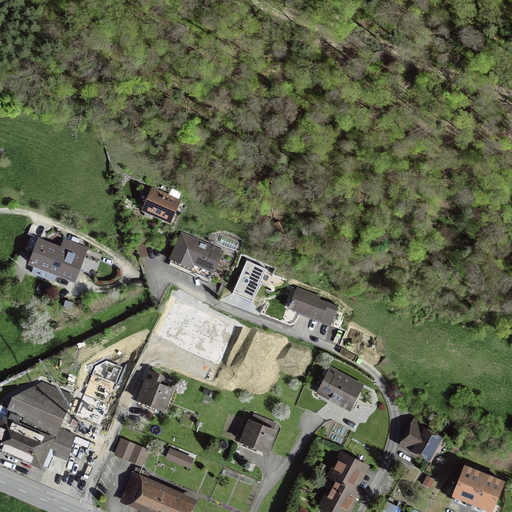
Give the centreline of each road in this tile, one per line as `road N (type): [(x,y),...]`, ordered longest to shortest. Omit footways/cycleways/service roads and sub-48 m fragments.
road 1 (residential): [(177,286),(282,330),(384,389),(392,418),(357,511)]
road 2 (track): [(511,103),(255,0)]
